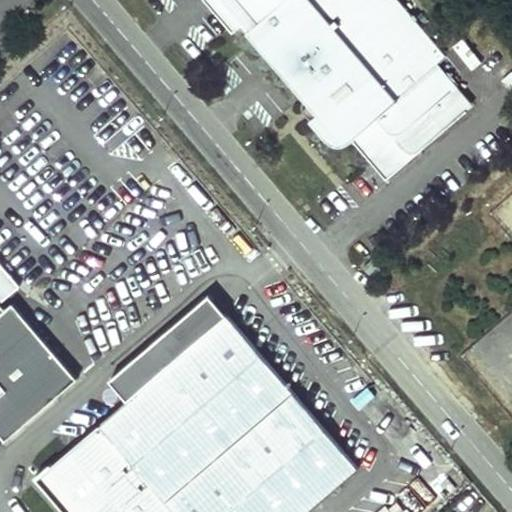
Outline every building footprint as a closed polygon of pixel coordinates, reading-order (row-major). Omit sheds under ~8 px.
[(246,30),(304,99),(310,94),(321,107),(316,112),(308,118),(328,139),(336,142),(344,142),(348,140),(376,115),(388,128),(391,130),(396,131),(402,130),(449,89),(430,67),(436,61),(444,54),(398,0),(205,0),(231,30),(243,20),(249,27),(246,30)] [(472,68),(483,60),(465,36),(454,45),(472,68)] [(455,83),(436,61),(430,67),(449,89),(455,83)] [(455,83),(449,89),(464,105),(470,99),(455,83)] [(464,105),(449,89),(402,130),(401,131),(399,136),(399,139),(401,143),(407,150),(411,151),(413,151),(464,105)] [(310,94),(304,99),(316,112),(321,107),(310,94)] [(372,257),(363,265),(376,280),(385,273),(372,257)] [(0,310),(6,306),(0,299),(20,282),(0,258),(0,310)] [(296,511),(357,466),(208,290),(108,376),(127,399),(38,476),(68,511),(296,511)] [(77,376),(12,300),(6,306),(0,310),(0,431),(5,437),(77,376)] [(379,511),(406,511),(400,500),(379,511)]
